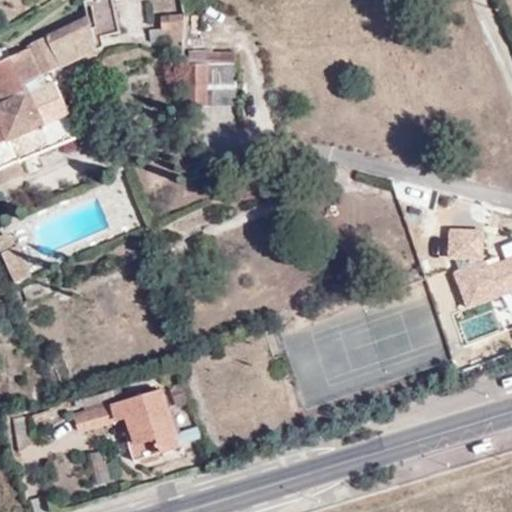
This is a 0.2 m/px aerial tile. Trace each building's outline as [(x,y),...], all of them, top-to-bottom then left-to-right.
[(68,41),(96,35),(122,31),(111,0),(95,0),(84,3),(88,19),(58,27),(61,37),(0,64),(0,144),(6,143),(66,118),(48,73),(61,67),(56,53),(68,49),(68,41)] [(207,19),(168,18),(168,42),(185,43),(186,45),(207,46),(207,19)] [(101,52),(96,35),(68,41),(68,49),(56,53),(61,67),(101,52)] [(189,63),(236,64),(235,54),(190,52),(189,63)] [(236,109),(236,64),(189,63),(187,63),(188,109),(236,109)] [(75,141),(66,118),(6,143),(14,165),(75,141)] [(6,143),(0,144),(0,187),(19,180),(14,165),(6,143)] [(182,237),(214,217),(201,197),(208,193),(197,176),(179,188),(160,157),(137,171),(155,200),(167,193),(178,210),(169,216),(182,237)] [(466,310),(511,296),(511,254),(488,262),(477,225),(443,235),(466,310)] [(0,234),(0,251),(14,245),(7,231),(0,234)] [(18,259),(5,265),(16,294),(30,290),(18,259)] [(22,297),(27,311),(51,302),(45,289),(22,297)] [(178,444),(161,390),(161,387),(73,414),(78,430),(124,415),(131,438),(127,440),(133,456),(154,449),(154,452),(178,444)]
